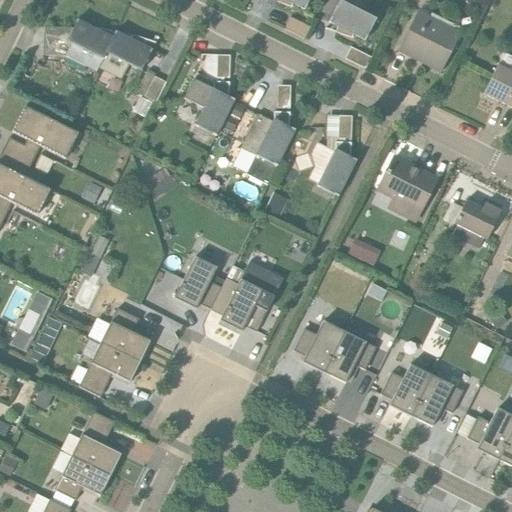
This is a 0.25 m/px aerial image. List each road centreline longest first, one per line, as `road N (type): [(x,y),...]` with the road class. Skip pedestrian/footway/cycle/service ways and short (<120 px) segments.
road 1 (residential): [(504,511),(216,369),(145,511)]
road 2 (residential): [(511,169),(169,0)]
